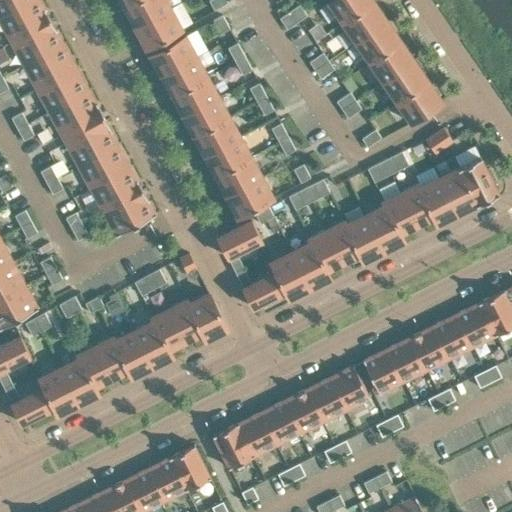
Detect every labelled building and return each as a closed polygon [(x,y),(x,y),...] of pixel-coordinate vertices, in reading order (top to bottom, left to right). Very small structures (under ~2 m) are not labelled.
[(0,19),(12,41),(51,19),(40,0),(30,0),(0,16),(0,19)] [(0,0),(0,16),(30,0),(0,0)] [(135,26),(171,6),(167,0),(134,0),(124,6),(135,26)] [(209,0),(214,9),(227,1),(226,0),(209,0)] [(373,0),(328,0),(342,21),(373,0)] [(388,19),(374,0),(373,0),(342,21),(356,41),(388,19)] [(297,21),(307,14),(300,3),(290,10),(297,21)] [(146,47),(182,27),(171,6),(135,26),(146,47)] [(287,28),(297,21),(290,10),(280,17),(287,28)] [(220,32),(230,27),(222,14),(213,19),(220,32)] [(24,64),(63,42),(51,19),(12,41),(24,64)] [(388,19),(356,41),(369,61),(401,39),(388,19)] [(161,74),(197,55),(186,34),(150,53),(161,74)] [(401,39),(369,61),(383,80),(415,59),(401,39)] [(37,87),(76,66),(63,42),(24,64),(37,87)] [(235,60),(245,55),(237,42),(228,47),(235,60)] [(315,69),(329,59),(323,51),(310,60),(315,69)] [(172,94),(208,75),(197,55),(161,74),(172,94)] [(235,60),(242,73),(252,68),(245,55),(235,60)] [(321,77),(334,68),(329,59),(315,69),(321,77)] [(428,79),(415,59),(383,80),(396,100),(428,79)] [(49,110),(88,89),(76,66),(37,87),(49,110)] [(0,91),(9,87),(2,75),(0,76),(0,91)] [(183,114),(219,95),(208,75),(172,94),(183,114)] [(428,79),(396,100),(411,121),(442,99),(428,79)] [(257,100),(266,95),(259,82),(250,87),(257,100)] [(97,101),(95,102),(88,89),(49,110),(62,134),(82,124),(85,129),(106,118),(97,101)] [(342,108),(356,99),(350,91),(337,100),(342,108)] [(194,134),(230,115),(219,95),(183,114),(194,134)] [(264,114),(274,108),(266,95),(257,100),(264,114)] [(348,117),(361,107),(356,99),(342,108),(348,117)] [(17,127),(28,122),(22,111),(12,116),(17,127)] [(204,154),(240,135),(230,115),(194,134),(204,154)] [(111,130),(112,129),(106,118),(85,129),(82,124),(62,134),(79,164),(118,143),(111,130)] [(24,139),(34,133),(28,122),(17,127),(24,139)] [(279,140),(288,135),(281,122),(271,127),(279,140)] [(444,146),(453,140),(443,126),(435,132),(444,146)] [(368,145),(381,136),(376,128),(362,137),(368,145)] [(435,152),(444,146),(435,132),(426,138),(435,152)] [(215,175),(251,155),(240,135),(204,154),(215,175)] [(286,154),(295,149),(288,135),(279,140),(286,154)] [(91,187),(130,167),(118,143),(79,164),(91,187)] [(399,168),(409,164),(402,150),(392,155),(399,168)] [(226,195),(262,175),(251,155),(215,175),(226,195)] [(392,172),(399,168),(392,155),(385,159),(392,172)] [(486,168),(481,156),(480,155),(459,165),(478,202),(498,192),(492,179),(495,178),(490,166),(486,168)] [(384,176),(392,172),(385,159),(377,162),(384,176)] [(374,181),(384,176),(377,162),(368,167),(374,181)] [(301,181),(310,176),(303,163),(294,168),(301,181)] [(47,181),(57,176),(51,164),(41,170),(47,181)] [(458,212),(478,202),(459,165),(439,175),(458,212)] [(104,210),(143,189),(130,167),(91,187),(104,210)] [(0,186),(2,190),(12,185),(6,174),(0,176),(0,186)] [(238,216),(274,196),(262,175),(226,195),(238,216)] [(439,175),(420,185),(434,215),(433,215),(437,223),(458,212),(439,175)] [(53,192),(63,187),(57,176),(47,181),(53,192)] [(320,196),(330,191),(323,178),(314,182),(320,196)] [(417,224),(433,215),(434,215),(420,185),(419,181),(400,190),(417,224)] [(313,200),(320,196),(314,182),(306,186),(313,200)] [(305,204),(313,200),(306,186),(298,190),(305,204)] [(117,235),(156,213),(143,189),(104,210),(117,235)] [(296,208),(305,204),(298,190),(289,195),(296,208)] [(400,232),(401,232),(417,224),(400,190),(382,199),(384,203),(385,202),(400,232)] [(401,232),(400,232),(385,202),(384,203),(365,212),(384,249),(405,239),(401,232)] [(261,222),(274,215),(269,206),(255,213),(261,222)] [(21,225),(31,220),(25,209),(15,214),(21,225)] [(72,228),(82,222),(76,211),(66,216),(72,228)] [(365,212),(347,222),(345,222),(360,252),(359,253),(363,260),(384,249),(365,212)] [(218,235),(228,256),(262,239),(252,218),(218,235)] [(343,261),(359,253),(360,252),(345,222),(347,222),(345,218),(326,227),(343,261)] [(27,236),(37,231),(31,220),(21,225),(27,236)] [(78,239),(88,233),(82,222),(72,228),(78,239)] [(310,240),(311,240),(326,269),(327,269),(343,261),(326,227),(308,236),(310,240)] [(0,268),(13,261),(0,238),(0,268)] [(310,240),(291,250),(310,286),(331,276),(327,269),(326,269),(311,240),(310,240)] [(291,250),(270,260),(275,270),(276,269),(287,290),(286,290),(289,297),(310,286),(291,250)] [(187,271),(197,266),(189,252),(180,257),(187,271)] [(46,272),(56,266),(50,255),(40,260),(46,272)] [(236,271),(244,267),(238,256),(232,259),(231,259),(230,260),(236,271)] [(0,298),(25,284),(13,261),(0,268),(0,298)] [(52,283),(62,278),(56,266),(46,272),(52,283)] [(158,285),(166,281),(159,267),(151,272),(158,285)] [(243,281),(249,277),(244,267),(236,271),(241,282),(243,281)] [(286,290),(287,290),(276,269),(275,270),(243,286),(253,306),(286,290)] [(151,289),(158,285),(151,272),(144,276),(151,289)] [(142,294),(151,289),(144,276),(135,281),(142,294)] [(130,282),(115,292),(124,304),(139,294),(130,282)] [(0,328),(38,308),(25,284),(0,298),(0,328)] [(511,306),(504,290),(503,289),(503,288),(479,300),(496,333),(511,324),(511,306)] [(206,338),(227,328),(209,291),(189,301),(188,301),(203,331),(202,331),(206,338)] [(74,312),(82,308),(75,295),(67,299),(74,312)] [(91,311),(104,304),(99,295),(85,302),(91,311)] [(188,301),(189,301),(187,297),(169,306),(186,340),(202,331),(203,331),(188,301)] [(66,316),(74,312),(67,299),(59,303),(66,316)] [(473,345),(496,333),(479,300),(456,312),(473,345)] [(169,348),(170,348),(186,340),(169,306),(151,315),(153,319),(154,318),(169,348)] [(42,330),(51,324),(44,311),(35,316),(42,330)] [(449,356),(473,345),(456,312),(433,323),(449,356)] [(32,335),(42,330),(35,316),(25,321),(32,335)] [(170,348),(169,348),(154,318),(153,319),(134,328),(152,365),(173,355),(170,348)] [(426,368),(449,356),(433,323),(410,335),(426,368)] [(132,376),(152,365),(134,328),(115,338),(114,338),(129,368),(128,368),(132,376)] [(0,369),(31,354),(21,334),(0,344),(0,369)] [(114,338),(115,338),(113,334),(95,343),(112,377),(128,368),(129,368),(114,338)] [(403,379),(426,368),(410,335),(387,347),(403,379)] [(95,385),(96,385),(112,377),(95,343),(77,352),(79,356),(80,355),(95,385)] [(379,391),(403,379),(387,347),(363,358),(364,360),(379,391)] [(96,385),(95,385),(80,355),(79,356),(60,365),(78,402),(99,392),(96,385)] [(370,396),(354,364),(353,363),(329,375),(346,408),(370,396)] [(501,375),(496,364),(495,364),(485,369),(491,381),(501,375)] [(58,413),(78,402),(60,365),(39,376),(44,386),(45,385),(55,405),(54,406),(58,413)] [(480,386),(491,381),(485,369),(474,374),(474,375),(480,386)] [(0,378),(4,387),(12,382),(7,372),(0,374),(0,378)] [(342,410),(346,408),(329,375),(306,387),(322,420),(331,416),(342,410)] [(10,398),(18,394),(12,382),(4,387),(10,398)] [(54,406),(55,405),(45,385),(44,386),(12,402),(22,422),(54,406)] [(299,431),(322,420),(306,387),(283,398),(299,431)] [(455,398),(449,387),(439,392),(444,404),(455,399),(455,398)] [(434,409),(444,404),(439,392),(428,397),(428,398),(434,409)] [(276,443),(299,431),(283,398),(260,410),(276,443)] [(253,454),(276,443),(260,410),(237,422),(253,454)] [(403,424),(397,413),(387,418),(392,430),(403,424)] [(382,435),(392,430),(387,418),(376,423),(376,424),(382,435)] [(229,466),(253,454),(237,422),(213,434),(229,466)] [(350,427),(346,430),(350,437),(354,435),(350,427)] [(351,450),(346,439),(345,439),(335,444),(341,456),(351,451),(351,450)] [(186,488),(210,476),(194,443),(170,455),(186,488)] [(330,461),(341,456),(335,444),(324,449),(324,450),(330,461)] [(184,489),(186,488),(170,455),(147,467),(163,499),(179,491),(184,489)] [(305,474),(299,462),(288,467),(294,479),(305,474)] [(140,511),(163,499),(147,467),(124,478),(140,511)] [(284,484),(294,479),(288,467),(278,472),(278,473),(284,484)] [(380,486),(392,480),(386,470),(375,475),(380,486)] [(369,491),(380,486),(375,475),(364,481),(363,481),(369,491)] [(111,511),(137,511),(140,511),(124,478),(101,490),(111,511)] [(258,497),(252,486),(252,485),(242,491),(247,502),(258,497)] [(82,511),(111,511),(101,490),(78,501),(82,511)] [(334,509),(344,504),(339,493),(328,499),(333,509),(334,509)] [(393,511),(424,511),(416,496),(391,508),(393,511)] [(319,511),(327,511),(333,509),(328,499),(317,504),(316,505),(319,511)] [(228,511),(223,500),(212,506),(215,511),(228,511)] [(82,511),(78,501),(56,511),(82,511)]
